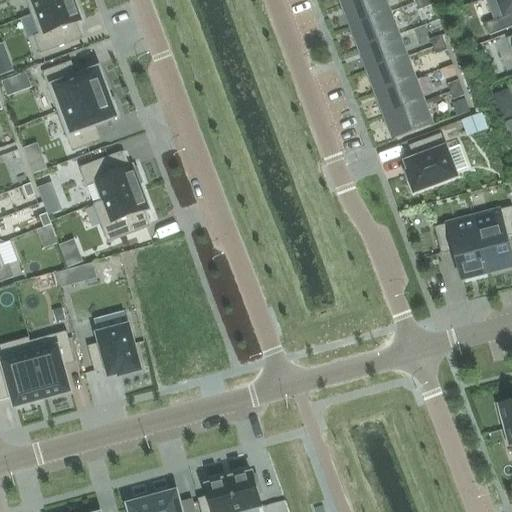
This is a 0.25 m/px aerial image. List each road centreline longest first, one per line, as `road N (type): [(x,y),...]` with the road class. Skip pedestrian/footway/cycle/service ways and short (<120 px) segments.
road 1 (residential): [(139,0),(282,387)]
road 2 (residential): [(414,351),(272,0)]
road 3 (unclassified): [(282,387),(0,465)]
road 4 (residential): [(414,351),(475,511)]
road 5 (unclassified): [(414,351),(282,387)]
